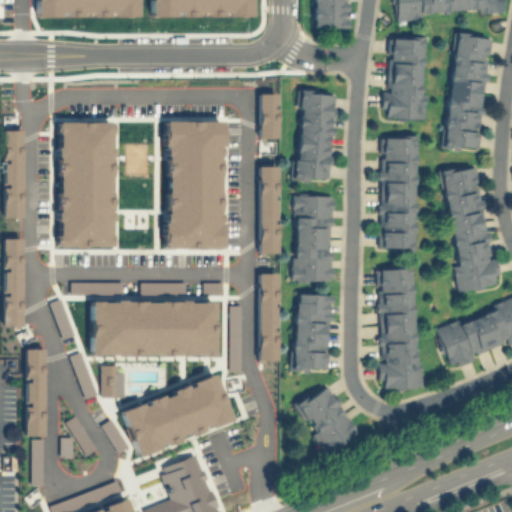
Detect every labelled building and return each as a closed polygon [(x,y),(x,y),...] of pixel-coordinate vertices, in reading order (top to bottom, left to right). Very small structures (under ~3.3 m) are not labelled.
[(344,0),(344,8),(342,8),(342,16),(344,16),(344,26),(328,26),(328,27),(323,27),(323,26),(315,25),(315,27),(310,27),(308,25),(308,0),(344,0)] [(498,0),(499,9),(475,12),(475,6),(416,11),(417,17),(393,19),(392,14),(390,14),(389,1),(387,1),(386,0),(498,0)] [(460,31),(462,31),(463,28),(470,29),(469,35),(487,37),(485,52),(480,51),(480,56),(483,57),(481,71),(484,71),(483,79),(480,79),(477,104),(480,104),(478,112),(476,112),(474,126),(472,126),(471,129),(475,130),(473,147),(456,144),(455,150),(449,149),(449,147),(446,146),(445,147),(436,146),(450,39),(448,38),(449,28),(460,29),(460,31)] [(419,33),(414,92),(421,93),(420,117),(410,117),(410,119),(402,118),(402,120),(392,119),(392,116),(380,115),(381,107),(376,106),(378,90),(385,90),(385,86),(381,85),(383,57),(386,57),(387,51),(382,51),(383,35),(401,37),(401,32),(419,33)] [(304,87),(304,88),(308,88),(308,92),(326,93),(326,100),(327,100),(321,169),(320,169),(320,176),(306,175),(306,181),(299,180),(300,178),(297,178),(297,179),(286,178),(288,158),(293,158),(293,151),(292,151),(294,132),(295,132),(296,124),(294,124),(295,114),(296,115),(297,107),(294,107),(294,106),(291,106),(293,88),(294,88),(295,86),(304,87)] [(416,134),(416,152),(412,152),(410,231),(413,231),(413,252),(402,252),(402,250),(400,250),(400,252),(393,252),(393,247),(376,246),(376,230),(380,230),(380,225),(378,225),(378,212),(375,212),(375,203),(378,203),(378,178),(375,178),(375,170),(378,171),(379,157),(382,157),(382,152),(378,152),(378,136),(396,136),(396,131),(402,131),(402,133),(416,134)] [(452,163),(453,169),(472,165),(475,181),(470,182),(471,187),(474,186),(476,199),(479,198),(480,206),(478,207),(482,232),(485,232),(486,239),(484,240),(487,257),(491,256),(494,273),(490,274),(491,282),(453,290),(448,265),(453,264),(438,188),(436,188),(432,168),(444,166),(444,167),(446,166),(445,165),(452,163)] [(329,195),(330,279),(295,280),(294,195),(329,195)] [(399,262),(399,264),(411,264),(412,283),(408,283),(413,361),(419,361),(421,386),(412,387),(412,388),(403,389),(403,390),(394,391),(394,387),(382,388),(381,379),(377,380),(376,363),(382,363),(382,358),(379,358),(378,345),(376,345),(375,337),(379,337),(377,311),(374,312),(373,303),(377,303),(376,290),(379,290),(378,285),(374,285),(373,270),(391,268),(390,263),(399,262)] [(92,293),(208,292),(208,284),(224,283),(224,296),(213,296),(214,345),(92,346),(92,293)] [(331,292),(328,368),(296,367),(299,291),(331,292)] [(511,293),(511,295),(511,340),(504,344),(502,337),(498,339),(499,341),(472,353),(471,350),(467,352),(470,358),(454,365),(452,360),(444,364),(439,352),(438,353),(432,339),(434,338),(429,327),(454,317),(456,323),(490,308),(488,303),(511,293)] [(124,404),(215,367),(231,408),(141,445),(124,404)] [(324,384),(345,412),(319,431),(298,403),(324,384)] [(195,448),(218,511),(215,511),(144,511),(143,508),(171,498),(157,462),(195,448)]
